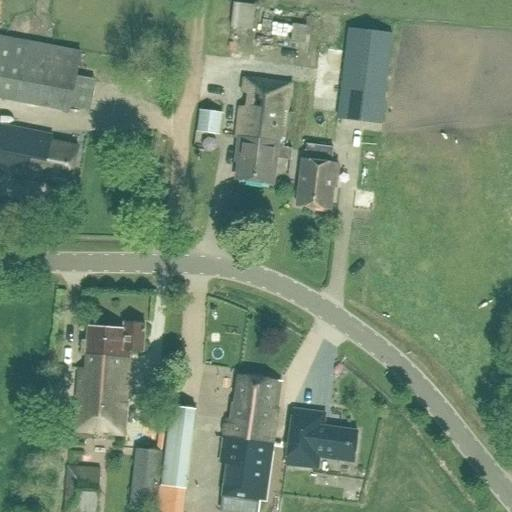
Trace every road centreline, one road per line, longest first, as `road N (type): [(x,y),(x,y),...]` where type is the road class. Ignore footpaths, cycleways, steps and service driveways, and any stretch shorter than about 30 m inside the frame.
road 1 (tertiary): [(511,498),(412,376),(338,319),(255,274),(159,261),(0,260)]
road 2 (track): [(159,261),(200,0)]
